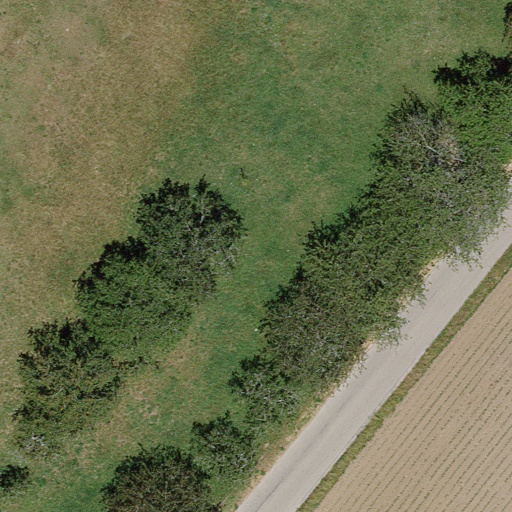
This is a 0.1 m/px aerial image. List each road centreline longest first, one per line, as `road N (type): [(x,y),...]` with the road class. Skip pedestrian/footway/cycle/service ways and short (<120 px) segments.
road 1 (motorway): [(285,0),(0,396)]
road 2 (motorway): [(245,511),(511,129)]
road 3 (tertiary): [(511,215),(272,511)]
